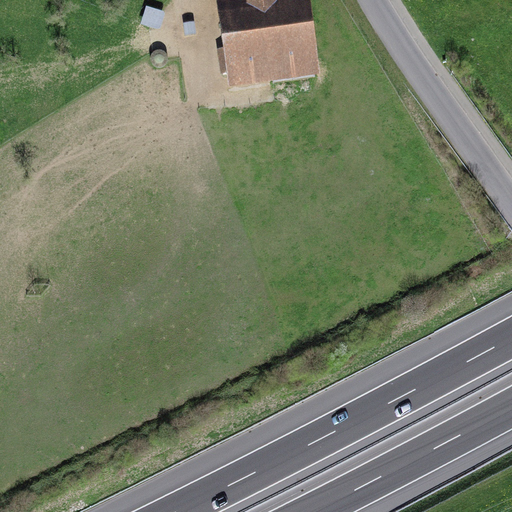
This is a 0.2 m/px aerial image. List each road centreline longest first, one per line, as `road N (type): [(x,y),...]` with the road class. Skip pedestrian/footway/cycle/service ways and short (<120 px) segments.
road 1 (motorway): [(511,329),(161,511)]
road 2 (unclassified): [(381,0),(511,197)]
road 3 (motorway): [(325,511),(511,414)]
